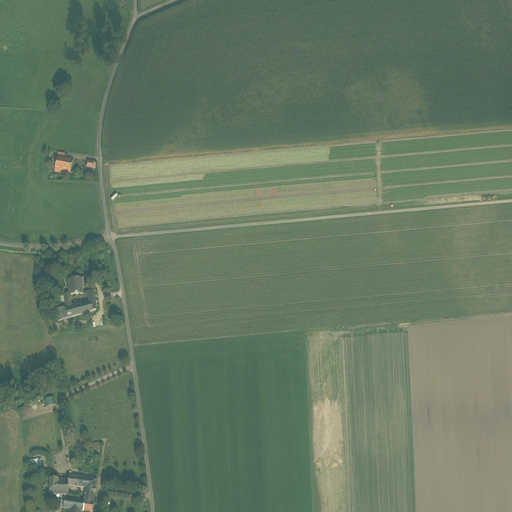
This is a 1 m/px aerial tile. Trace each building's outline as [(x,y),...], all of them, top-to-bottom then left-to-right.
[(73,160),(58,157),(55,172),(61,173),(61,172),(71,173),(73,160)] [(82,278),(68,280),(69,295),(69,296),(75,295),(83,294),(82,278)] [(62,308),(56,309),(58,321),(67,319),(64,295),(61,295),(62,308)] [(75,295),(69,296),(69,295),(64,295),(67,319),(77,316),(76,306),(75,295)] [(89,303),(76,306),(77,316),(90,312),(89,303)] [(45,407),(56,405),(55,397),(44,400),(45,407)] [(79,477),(68,476),(68,480),(69,480),(69,486),(78,487),(79,477)] [(97,479),(79,477),(78,487),(86,488),(96,489),(97,479)] [(68,480),(50,479),(49,494),(68,495),(69,486),(69,480),(68,480)] [(96,489),(86,488),(84,501),(94,502),(96,489)] [(84,501),(65,498),(63,509),(71,510),(70,511),(80,511),(85,511),(92,511),(94,502),(84,501)]
